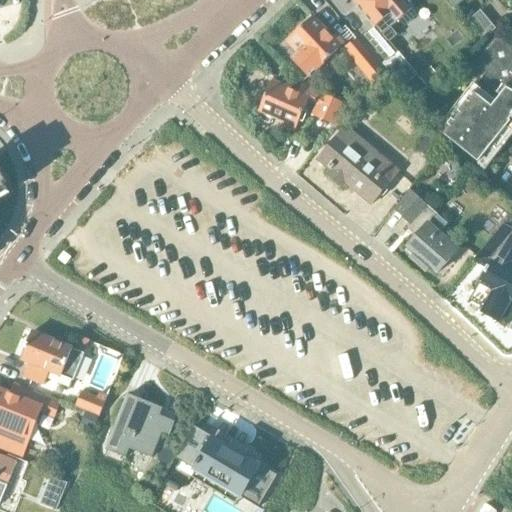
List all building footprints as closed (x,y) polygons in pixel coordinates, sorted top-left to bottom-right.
[(364,0),(366,1),(360,7),(377,27),(366,36),(386,60),(381,65),(394,80),(394,79),(402,89),(418,74),(399,52),(390,42),(398,35),(394,30),(402,24),(399,21),(414,8),(410,4),(412,2),(412,0),(364,0)] [(469,20),(480,33),(484,38),(497,28),(481,10),(469,20)] [(289,41),(299,53),(295,56),(294,55),(291,57),(310,78),(313,76),(311,74),(316,70),(317,72),(325,64),(324,63),(348,41),(340,32),(334,38),(314,17),(289,41)] [(480,163),(511,121),(511,42),(499,36),(466,78),(479,88),(443,134),(480,163)] [(349,55),(372,82),(385,71),(357,38),(345,48),(350,54),(349,55)] [(319,105),(323,94),(304,86),(306,80),(305,80),(299,94),(273,82),(260,111),(282,120),(280,124),(296,131),(310,101),(316,104),(319,105)] [(316,104),(311,114),(324,120),(336,126),(346,103),(334,98),(323,94),(319,105),(316,104)] [(360,136),(359,135),(347,125),(323,155),(334,164),(331,167),(333,169),(328,175),(343,187),(346,182),(373,204),(401,170),(360,136)] [(431,132),(420,144),(433,155),(444,142),(431,132)] [(0,199),(10,193),(5,185),(7,183),(0,170),(0,199)] [(448,223),(439,214),(412,191),(396,209),(403,215),(412,223),(408,228),(418,237),(409,247),(439,273),(460,249),(440,232),(448,223)] [(511,218),(476,263),(487,269),(470,301),(485,309),(483,313),(500,322),(499,323),(506,327),(511,315),(511,218)] [(78,335),(72,348),(34,332),(23,360),(29,362),(23,376),(44,384),(50,371),(74,381),(82,364),(86,354),(85,353),(90,340),(78,335)] [(36,422),(40,413),(47,396),(30,389),(25,400),(0,389),(0,447),(10,451),(17,435),(24,417),(36,422)] [(76,406),(100,416),(108,395),(100,392),(98,397),(82,391),(76,406)] [(164,408),(131,395),(108,451),(127,458),(130,449),(153,458),(163,432),(169,435),(175,421),(161,415),(164,408)] [(278,475),(216,439),(208,434),(200,445),(209,451),(204,459),(202,459),(199,464),(201,465),(197,470),(259,507),(278,475)] [(0,453),(0,502),(18,461),(0,453)] [(52,476),(40,504),(57,510),(68,483),(52,476)]
